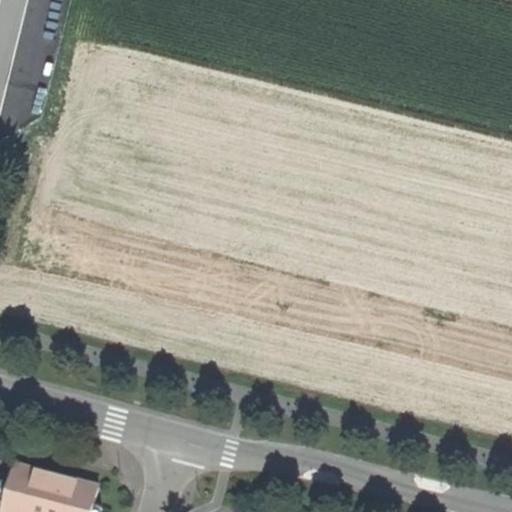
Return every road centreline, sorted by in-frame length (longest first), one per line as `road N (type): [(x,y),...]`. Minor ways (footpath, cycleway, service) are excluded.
road 1 (tertiary): [(178,441),(496,511)]
road 2 (tertiary): [(0,393),(178,441)]
